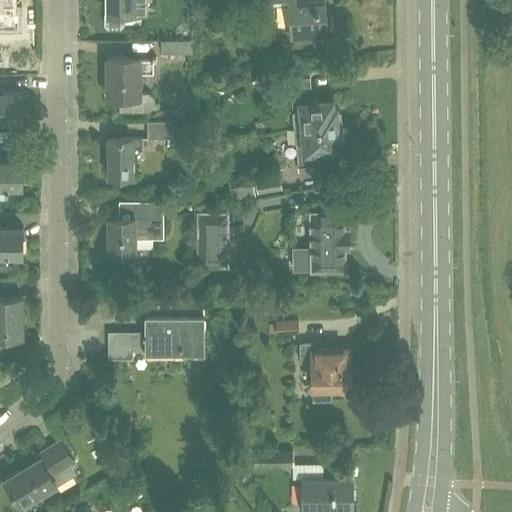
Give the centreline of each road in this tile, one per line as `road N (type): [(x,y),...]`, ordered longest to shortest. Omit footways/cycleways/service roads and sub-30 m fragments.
road 1 (secondary): [(430,511),(431,0)]
road 2 (residential): [(0,427),(41,399),(56,374),(55,0)]
